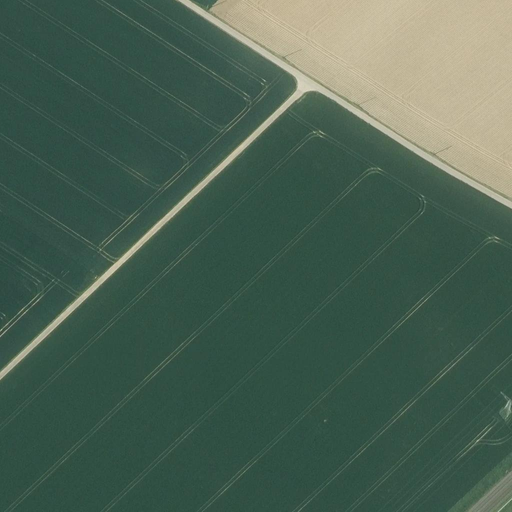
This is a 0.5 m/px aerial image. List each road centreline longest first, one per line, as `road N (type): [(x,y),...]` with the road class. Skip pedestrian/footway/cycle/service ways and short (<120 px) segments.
road 1 (track): [(308,83),(0,375)]
road 2 (unclassified): [(181,0),(511,207)]
